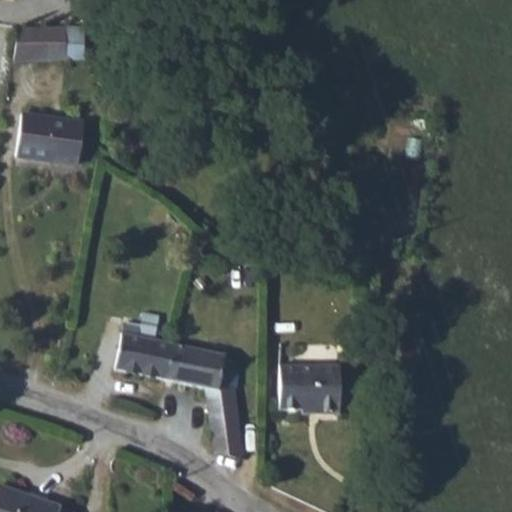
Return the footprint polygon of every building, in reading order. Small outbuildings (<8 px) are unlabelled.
[(11,27),(12,58),(62,58),(61,27),(11,27)] [(74,161),(79,119),(19,112),(14,154),(74,161)] [(221,353),(119,334),(112,370),(205,387),(196,438),(222,443),(228,411),(232,389),(215,386),(221,353)] [(330,364),(269,365),(269,407),(308,406),(308,410),(331,410),(330,364)] [(48,511),(54,491),(0,476),(0,511),(48,511)]
